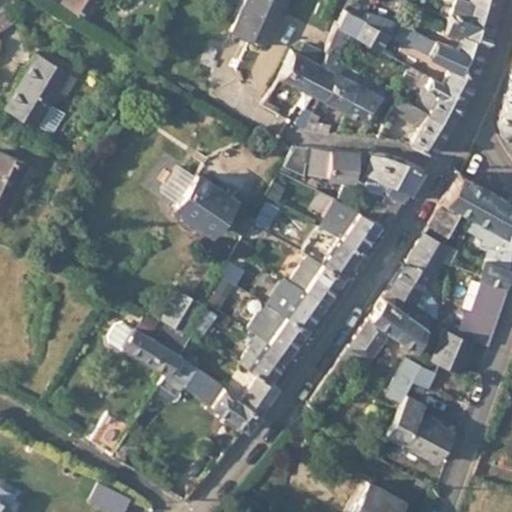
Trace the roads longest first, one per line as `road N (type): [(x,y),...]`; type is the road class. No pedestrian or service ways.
road 1 (tertiary): [(194,511),(321,356),(475,108)]
road 2 (unclassified): [(511,306),(444,511)]
road 3 (unknown): [(441,165),(382,137),(311,129),(253,171)]
